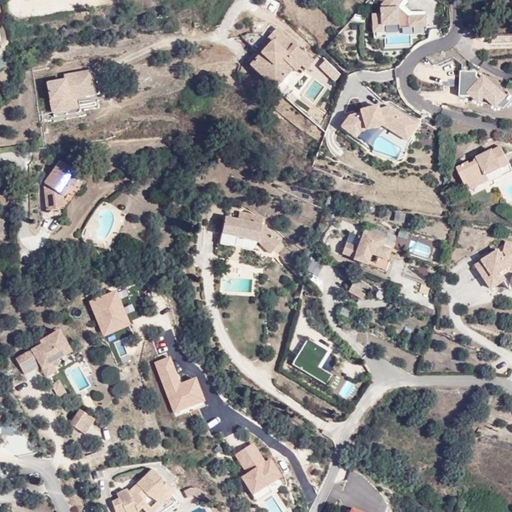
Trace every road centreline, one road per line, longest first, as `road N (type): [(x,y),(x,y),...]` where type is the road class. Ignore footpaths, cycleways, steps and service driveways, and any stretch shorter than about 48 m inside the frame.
road 1 (residential): [(511,387),(383,383),(347,432),(313,511)]
road 2 (unknown): [(347,432),(289,403),(238,355),(210,289),(212,235)]
road 3 (unknown): [(383,383),(341,320),(332,272)]
